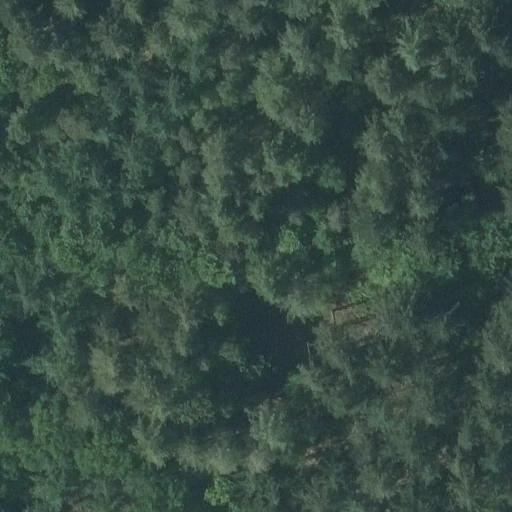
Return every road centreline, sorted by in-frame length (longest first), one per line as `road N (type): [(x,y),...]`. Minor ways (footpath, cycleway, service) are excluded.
road 1 (track): [(511,218),(400,229),(0,205)]
road 2 (track): [(259,511),(0,363)]
